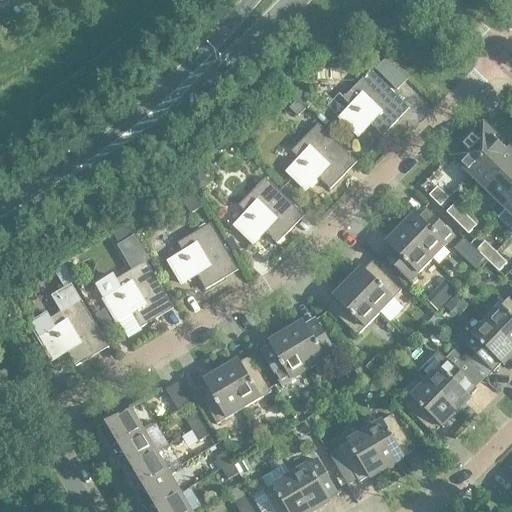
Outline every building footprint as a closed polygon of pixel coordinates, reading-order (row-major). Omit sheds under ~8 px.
[(377,51),(369,59),(379,69),(387,60),(377,51)] [(387,61),(377,71),(398,91),(407,81),(387,61)] [(393,117),(405,105),(371,72),(344,99),(352,107),(340,119),(359,137),(371,125),(383,137),(398,122),(393,117)] [(296,102),(290,109),(298,117),(304,110),(296,102)] [(352,159),(319,126),(292,153),(300,161),(288,173),(306,191),(318,179),(331,191),(346,176),(341,171),(352,159)] [(453,158),(471,176),(500,147),(494,141),(496,138),(484,127),(453,158)] [(506,153),(500,147),(471,176),(488,193),(511,168),(511,154),(508,151),(506,153)] [(511,168),(488,193),(506,210),(511,202),(511,168)] [(200,173),(191,178),(199,191),(208,186),(200,173)] [(293,229),(288,224),(300,212),(266,179),(239,207),(247,214),(235,227),(254,244),(265,232),(278,245),(293,229)] [(449,199),(438,188),(429,196),(440,207),(449,199)] [(190,192),(179,199),(188,214),(199,208),(190,192)] [(455,205),(447,213),(458,224),(466,216),(455,205)] [(415,216),(401,230),(432,261),(454,238),(425,209),(417,217),(415,216)] [(477,226),(466,216),(458,224),(469,235),(477,226)] [(211,225),(180,243),(186,253),(169,263),(182,285),(197,276),(206,291),(224,280),(221,274),(235,265),(211,225)] [(127,228),(113,236),(118,245),(132,237),(127,228)] [(432,261),(401,230),(387,244),(389,246),(381,254),(410,283),(432,261)] [(464,243),(458,250),(467,259),(473,252),(464,243)] [(477,251),(488,262),(496,253),(485,243),(477,251)] [(507,264),(496,253),(488,262),(499,273),(507,264)] [(146,263),(116,281),(113,277),(98,286),(106,300),(105,301),(118,323),(132,314),(141,330),(160,319),(156,312),(170,304),(146,263)] [(362,270),(348,284),(380,315),(402,292),(372,263),(364,271),(362,270)] [(63,286),(73,279),(64,264),(54,271),(63,286)] [(446,281),(426,301),(437,312),(456,292),(446,281)] [(380,315),(348,284),(334,298),(336,300),(328,308),(358,337),(380,315)] [(106,342),(72,285),(52,297),(61,314),(49,321),(46,316),(31,324),(53,361),(67,353),(77,368),(95,357),(91,351),(106,342)] [(511,302),(508,299),(486,322),(511,346),(511,302)] [(304,323),(287,333),(309,371),(336,355),(315,319),(305,325),(304,323)] [(511,358),(511,346),(486,322),(464,344),(494,373),(502,365),(504,367),(511,358)] [(309,371),(287,333),(269,344),(271,346),(261,352),(282,387),(309,371)] [(417,375),(426,384),(457,415),(471,400),(469,398),(477,390),(439,353),(417,375)] [(239,362),(222,372),(244,410),(271,394),(250,358),(240,364),(239,362)] [(244,410),(222,372),(204,382),(206,384),(196,390),(217,426),(244,410)] [(190,405),(178,384),(166,391),(178,412),(190,405)] [(457,415),(426,384),(404,406),(433,435),(441,427),(443,429),(457,415)] [(106,442),(111,452),(145,432),(132,411),(99,431),(101,435),(99,436),(104,443),(106,442)] [(203,426),(196,415),(186,421),(192,432),(203,426)] [(392,416),(365,432),(388,470),(405,460),(404,458),(414,452),(392,416)] [(209,437),(203,426),(192,432),(199,443),(209,437)] [(157,453),(145,432),(111,452),(113,455),(111,456),(116,464),(118,463),(124,473),(157,453)] [(388,470),(365,432),(338,448),(359,484),(369,478),(370,480),(388,470)] [(169,473),(157,453),(124,473),(125,476),(124,477),(128,485),(130,484),(136,493),(169,473)] [(216,459),(222,470),(232,464),(226,453),(216,459)] [(318,460),(290,477),(311,511),(317,511),(330,504),(329,502),(339,496),(318,460)] [(246,462),(238,467),(243,475),(251,470),(246,462)] [(239,475),(232,464),(222,470),(229,481),(239,475)] [(151,511),(181,494),(169,473),(136,493),(138,496),(136,498),(140,505),(142,504),(146,511),(151,511)] [(311,511),(290,477),(263,493),(274,511),(311,511)] [(192,511),(181,494),(151,511),(192,511)] [(245,511),(252,508),(245,497),(235,503),(240,511),(245,511)]
